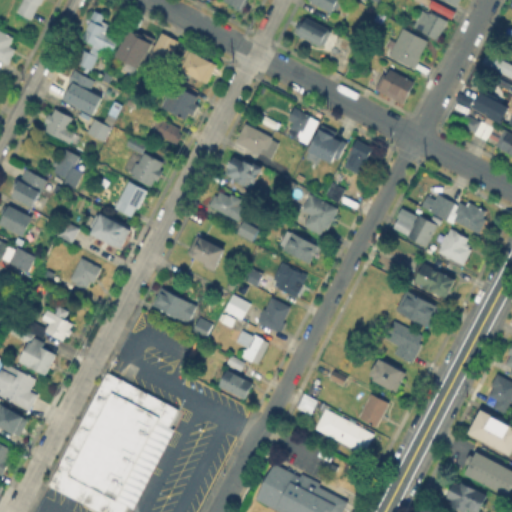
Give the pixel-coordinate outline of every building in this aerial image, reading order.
[(42,0),(41,3),(40,3),(32,18),(17,10),(22,0),(42,0)] [(223,0),(239,8),(243,0),(223,0)] [(342,0),(338,9),(335,8),(333,11),(312,0),(342,0)] [(423,8),(431,12),(432,10),(448,19),(444,27),(445,27),(443,31),(442,30),(438,38),(414,25),(423,8)] [(119,39),(113,49),(104,45),(92,68),(76,60),(82,47),(90,51),(94,44),(83,38),(91,22),(89,21),(96,9),(105,14),(103,19),(111,23),(106,32),(119,39)] [(308,16),(330,28),(329,28),(331,30),(326,41),(322,40),(320,44),(298,32),(295,30),(301,20),(304,22),(308,16)] [(428,39),(414,66),(390,53),(403,26),(428,39)] [(0,28),(14,36),(10,44),(16,47),(8,62),(0,57),(0,28)] [(117,58),(133,29),(155,41),(139,70),(117,58)] [(179,40),(162,70),(146,62),(164,31),(179,40)] [(217,63),(208,81),(179,65),(188,47),(217,63)] [(511,64),(486,50),(481,60),(511,76),(511,64)] [(415,80),(404,101),(380,89),(390,67),(415,80)] [(78,70),(115,90),(111,99),(103,95),(94,112),(81,105),(79,108),(75,106),(76,103),(62,96),(72,77),(74,78),(78,70)] [(174,82),(199,95),(196,102),(200,104),(194,114),(190,112),(187,118),(162,104),(167,95),(166,94),(169,89),(170,90),(174,82)] [(498,120),(471,105),(479,90),(506,105),(498,120)] [(470,98),(467,105),(453,98),(457,91),(470,98)] [(57,108),(73,117),(68,128),(70,129),(68,134),(66,133),(64,137),(46,127),(49,121),(47,120),(51,113),(53,114),(57,108)] [(300,110),(313,116),(319,119),(309,142),(294,135),(297,129),(291,127),(295,119),(292,117),(295,111),(298,113),(300,110)] [(457,121),(462,111),(478,120),(479,119),(491,125),(484,139),(472,132),(473,131),(456,122),(457,121)] [(116,117),(113,124),(104,120),(107,113),(116,117)] [(182,133),(177,141),(154,129),(160,116),(181,127),(179,131),(182,133)] [(88,132),(95,120),(112,129),(105,141),(88,132)] [(272,136),(266,147),(263,145),(259,152),(237,140),(247,122),(272,136)] [(309,151),(323,124),(340,132),(336,140),(347,146),(337,166),(309,151)] [(511,155),(502,150),(502,149),(498,146),(506,131),(511,133),(511,155)] [(147,143),(143,151),(127,144),(131,135),(147,143)] [(374,146),(362,172),(345,164),(358,138),(374,146)] [(164,160),(161,168),(164,169),(159,179),(156,178),(152,185),(133,175),(134,172),(131,171),(136,160),(139,162),(145,151),(164,160)] [(236,155),(244,159),(246,156),(263,166),(252,187),(245,183),(246,182),(227,171),(236,155)] [(78,187),(60,179),(62,176),(55,173),(58,166),(55,165),(58,157),(64,160),(66,157),(77,163),(75,167),(85,172),(78,187)] [(28,169),(49,181),(33,207),(12,195),(28,169)] [(297,182),(294,188),(288,185),(291,179),(297,182)] [(145,200),(143,203),(142,203),(139,208),(136,206),(131,214),(116,206),(130,180),(148,190),(143,199),(145,200)] [(346,187),(339,199),(327,193),(333,180),(346,187)] [(231,192),(242,197),(239,202),(246,206),(239,219),(210,204),(215,194),(219,195),(220,192),(228,197),(231,192)] [(322,227),(318,233),(301,223),(307,212),(300,208),(309,192),(337,207),(325,228),(322,227)] [(479,233),(421,204),(426,194),(436,199),(440,192),(466,206),(469,199),(491,210),(479,233)] [(9,203),(33,215),(24,234),(0,222),(5,212),(2,211),(6,204),(9,205),(9,203)] [(286,217),(281,225),(271,219),(276,211),(286,217)] [(124,244),(118,245),(92,232),(92,225),(98,212),(103,212),(128,224),(131,229),(124,244)] [(408,235),(421,212),(437,222),(424,244),(408,235)] [(256,232),(252,239),(237,230),(243,219),(259,227),(256,232)] [(59,235),(66,222),(80,229),(73,242),(59,235)] [(316,244),(308,261),(281,248),(282,245),(278,243),(285,228),(316,244)] [(471,248),(464,262),(441,250),(452,228),(468,236),(466,242),(467,246),(471,248)] [(202,235),(226,247),(215,269),(205,264),(206,261),(190,253),(198,237),(200,238),(202,235)] [(0,242),(9,247),(0,263),(0,242)] [(12,264),(19,248),(35,256),(28,271),(12,264)] [(102,266),(95,281),(91,279),(88,285),(86,284),(84,287),(76,283),(77,280),(71,277),(82,255),(102,266)] [(436,257),(458,267),(446,293),(415,279),(424,261),(432,265),(436,257)] [(280,260),(306,273),(295,295),(272,284),(274,279),(272,277),(280,260)] [(255,284),(242,278),(249,265),(261,272),(255,284)] [(71,279),(67,288),(55,282),(59,273),(71,279)] [(198,304),(189,321),(154,303),(163,286),(198,304)] [(441,305),(431,326),(397,309),(407,289),(441,305)] [(251,301),(242,317),(226,308),(234,292),(251,301)] [(291,305),(284,320),(287,321),(282,330),(259,319),(265,307),(266,308),(272,295),(291,305)] [(46,334),(51,326),(43,321),(50,310),(58,316),(62,309),(70,313),(66,322),(74,326),(65,344),(46,334)] [(214,323),(207,337),(193,329),(200,315),(214,323)] [(420,341),(413,361),(395,352),(399,344),(386,336),(395,319),(423,334),(420,341)] [(35,333),(31,340),(8,328),(12,320),(35,333)] [(243,328),(255,334),(255,333),(270,341),(259,362),(243,353),(246,348),(247,349),(249,346),(238,340),(243,328)] [(510,366),(507,374),(511,375),(511,341),(503,363),(510,366)] [(21,362),(31,342),(57,355),(47,375),(21,362)] [(246,361),(243,368),(228,360),(231,354),(246,361)] [(399,385),(397,390),(375,375),(370,373),(379,356),(406,371),(399,385)] [(39,393),(31,408),(0,392),(0,374),(7,361),(37,377),(31,389),(39,393)] [(254,382),(246,398),(220,383),(228,368),(254,382)] [(348,375),(343,383),(331,376),(335,368),(348,375)] [(109,371),(180,409),(125,511),(100,511),(49,485),(109,371)] [(511,380),(511,393),(504,409),(492,403),(494,398),(487,394),(491,386),(488,384),(495,372),(511,380)] [(390,401),(378,424),(360,415),(372,392),(390,401)] [(0,401),(31,418),(22,434),(0,421),(0,401)] [(313,430),(364,450),(373,429),(322,409),(313,430)] [(511,428),(511,459),(471,437),(483,413),(511,428)] [(10,459),(3,473),(0,471),(0,440),(14,448),(9,459),(10,459)] [(477,449),(511,467),(511,493),(466,469),(477,449)] [(283,511),(257,498),(276,462),(345,499),(337,511),(283,511)] [(448,494),(457,476),(487,491),(478,509),(448,494)] [(421,511),(427,501),(447,511),(421,511)]
